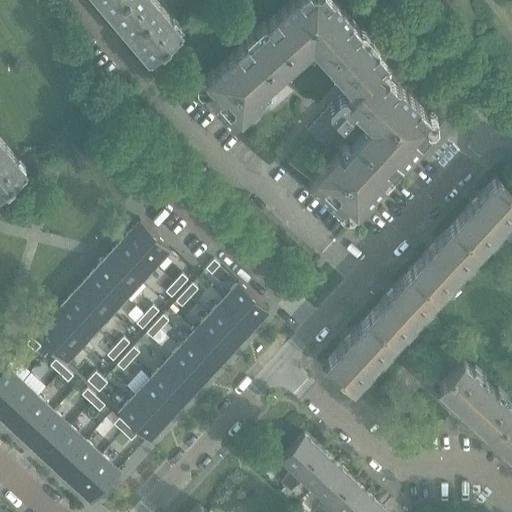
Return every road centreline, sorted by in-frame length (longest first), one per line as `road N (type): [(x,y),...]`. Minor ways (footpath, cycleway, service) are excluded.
road 1 (residential): [(511,490),(492,472),(386,461),(280,371)]
road 2 (residential): [(500,120),(322,323)]
road 3 (residential): [(322,323),(169,182)]
road 4 (residential): [(280,371),(147,511)]
road 5 (residential): [(500,120),(400,0)]
